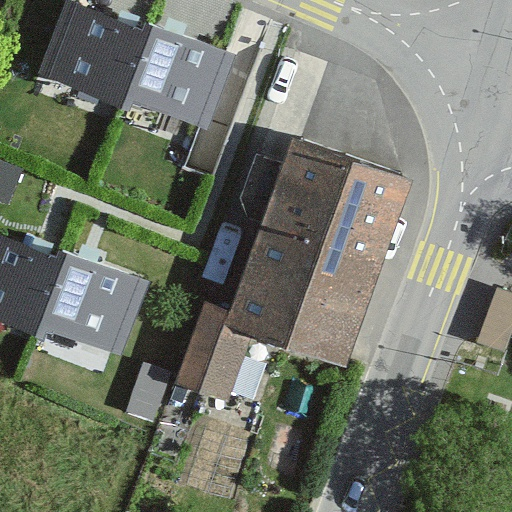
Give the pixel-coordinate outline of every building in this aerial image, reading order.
[(233,52),(74,0),(61,0),(37,75),(207,131),(233,52)] [(412,175),(290,132),(228,303),(225,314),(249,322),(347,357),(412,175)] [(0,316),(124,358),(150,280),(0,229),(0,316)] [(511,284),(495,281),(484,335),(511,340),(511,284)] [(226,394),(249,322),(225,314),(228,303),(204,294),(176,377),(226,394)]
